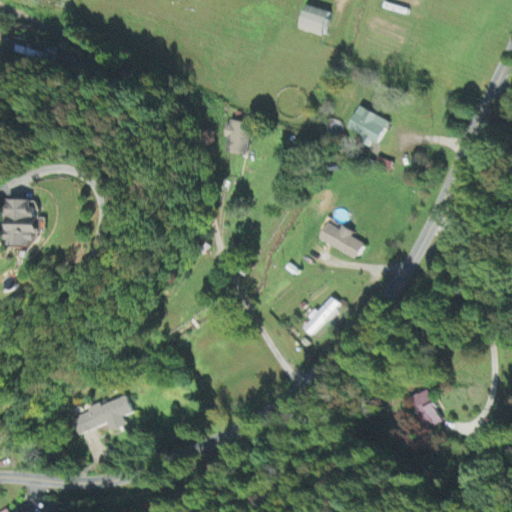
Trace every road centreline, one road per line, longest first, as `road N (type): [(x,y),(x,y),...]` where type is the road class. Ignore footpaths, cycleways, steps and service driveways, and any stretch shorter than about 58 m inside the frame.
road 1 (residential): [(0,476),(70,482),(130,474),(210,443),(300,388),(358,330),(409,261),(511,46)]
road 2 (residential): [(300,388),(223,258),(196,143),(179,113),(137,73),(0,9)]
